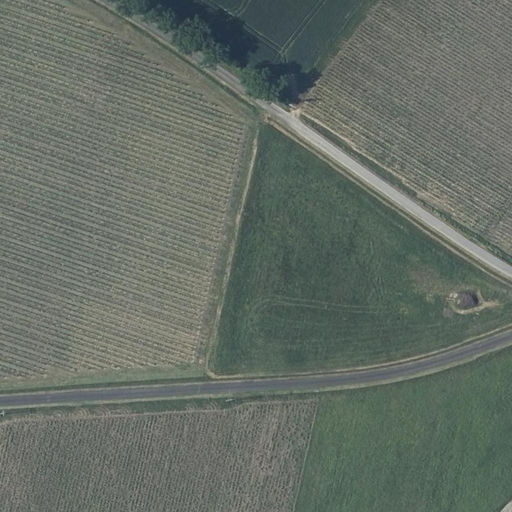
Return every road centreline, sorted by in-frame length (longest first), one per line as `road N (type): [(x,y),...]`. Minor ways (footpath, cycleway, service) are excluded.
road 1 (unclassified): [(0,401),(336,380),(457,357),(511,335)]
road 2 (unclassified): [(511,272),(111,0)]
